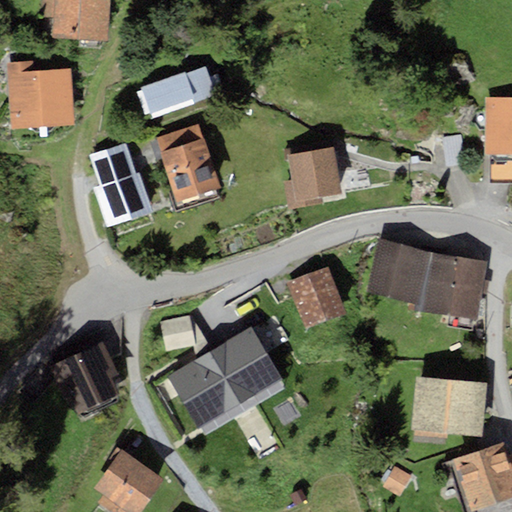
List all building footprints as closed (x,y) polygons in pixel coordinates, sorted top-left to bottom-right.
[(110,0),(54,0),(52,38),(108,42),(110,0)] [(34,61),(9,63),(13,129),(76,124),(72,68),(35,71),(34,61)] [(184,73),(142,88),(152,114),(193,99),(194,103),(217,95),(207,67),(184,75),(184,73)] [(511,98),(486,98),(486,154),(490,154),(490,182),(511,182),(511,98)] [(201,123),(156,137),(176,202),(221,188),(201,123)] [(126,142),(92,154),(102,185),(94,188),(108,227),(153,211),(140,174),(137,175),(126,142)] [(335,147),(288,155),(295,196),(287,197),(289,209),(323,203),(322,196),(343,193),(335,147)] [(431,252),(379,239),(366,291),(417,304),(431,252)] [(488,261),(434,252),(424,310),(479,319),(488,261)] [(329,266),(288,282),(306,329),(347,314),(329,266)] [(195,346),(190,317),(160,322),(165,351),(195,346)] [(211,351),(190,317),(195,346),(197,359),(211,351)] [(287,389),(251,327),(211,351),(197,359),(167,377),(204,436),(287,389)] [(103,342),(49,367),(65,400),(70,398),(78,415),(120,395),(112,377),(118,374),(103,342)] [(487,383),(416,376),(411,430),(481,437),(487,383)] [(511,511),(511,463),(504,442),(453,460),(471,511),(475,510),(475,511),(511,511)] [(140,511),(166,477),(122,446),(92,487),(102,494),(96,502),(110,511),(140,511)]
